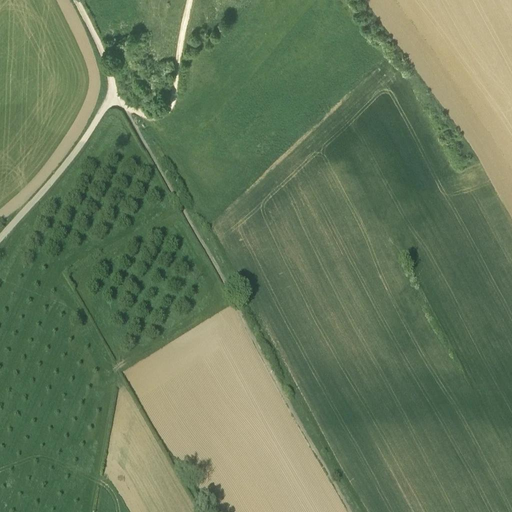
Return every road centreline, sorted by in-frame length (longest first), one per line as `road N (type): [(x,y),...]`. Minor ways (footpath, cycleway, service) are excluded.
road 1 (track): [(0,238),(113,98)]
road 2 (track): [(113,98),(150,114),(170,104),(190,0)]
